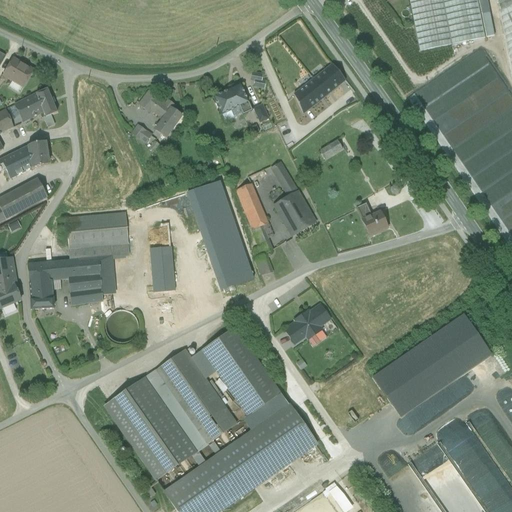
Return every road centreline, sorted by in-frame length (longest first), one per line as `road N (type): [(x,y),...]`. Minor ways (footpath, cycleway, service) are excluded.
road 1 (track): [(468,223),(304,270),(0,427)]
road 2 (residential): [(64,393),(28,322),(20,254),(78,159),(65,64)]
road 3 (secondary): [(313,5),(511,286)]
road 4 (residential): [(313,5),(198,75),(112,77),(65,64)]
road 5 (track): [(145,511),(64,393)]
